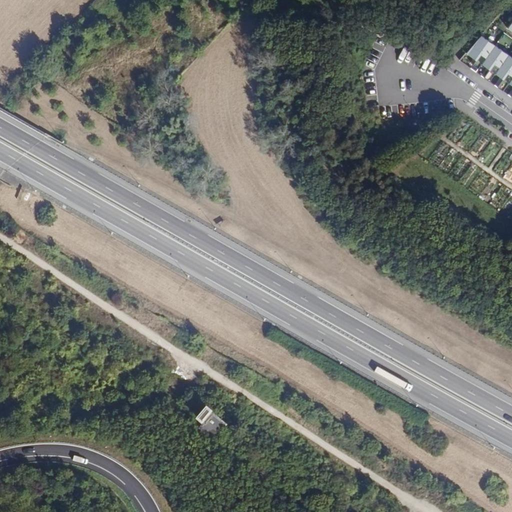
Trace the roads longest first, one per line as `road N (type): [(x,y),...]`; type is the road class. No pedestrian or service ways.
road 1 (motorway): [(511,415),(0,127)]
road 2 (motorway): [(0,152),(511,438)]
road 3 (motorway): [(0,456),(76,452),(115,470),(148,511)]
